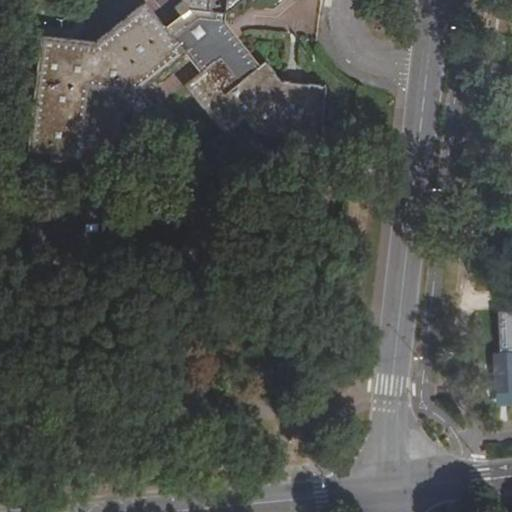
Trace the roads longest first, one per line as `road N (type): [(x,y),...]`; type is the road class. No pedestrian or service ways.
road 1 (unclassified): [(397,491),(396,389),(436,0)]
road 2 (secondary): [(172,511),(397,491)]
